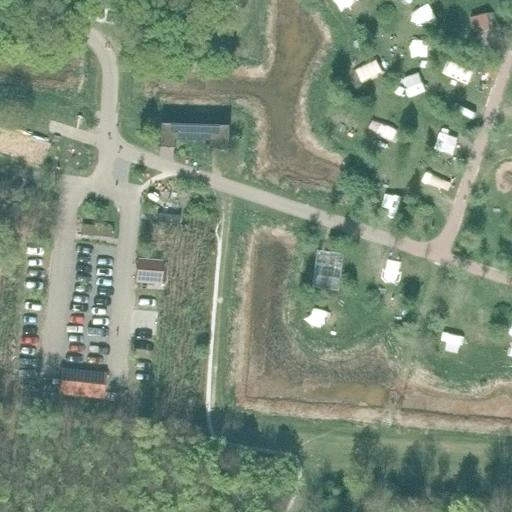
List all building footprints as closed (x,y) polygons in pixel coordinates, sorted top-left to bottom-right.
[(473,30),(496,24),(493,13),(470,19),(473,30)] [(160,125),(159,147),(174,147),(174,139),(212,140),(212,148),(226,148),(226,126),(160,125)] [(176,216),(160,215),(160,224),(175,225),(176,216)] [(81,235),(112,239),(113,228),(82,225),(81,235)] [(325,251),(319,250),(313,289),(339,293),(345,254),(325,251)] [(136,261),(135,282),(161,284),(162,264),(136,261)] [(59,385),(58,394),(102,398),(104,373),(61,369),(60,378),(59,385)]
